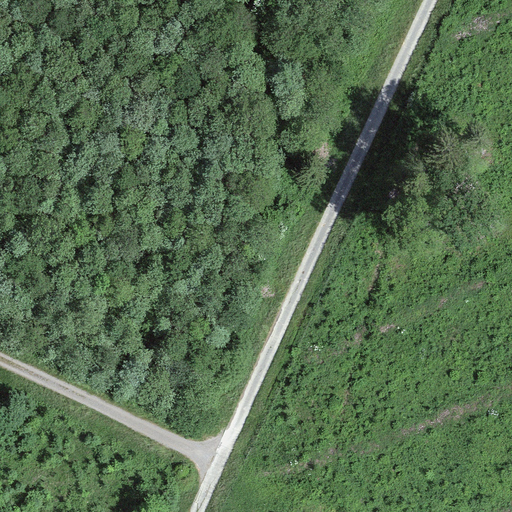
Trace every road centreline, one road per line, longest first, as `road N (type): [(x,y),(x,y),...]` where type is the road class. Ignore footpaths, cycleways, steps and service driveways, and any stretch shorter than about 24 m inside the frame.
road 1 (track): [(197,511),(434,0)]
road 2 (track): [(0,360),(219,462)]
